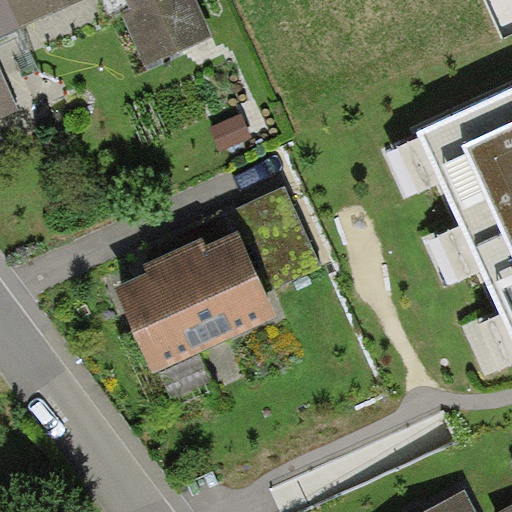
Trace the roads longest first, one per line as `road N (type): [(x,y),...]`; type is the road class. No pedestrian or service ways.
road 1 (track): [(0,294),(284,164)]
road 2 (residential): [(148,511),(0,314)]
